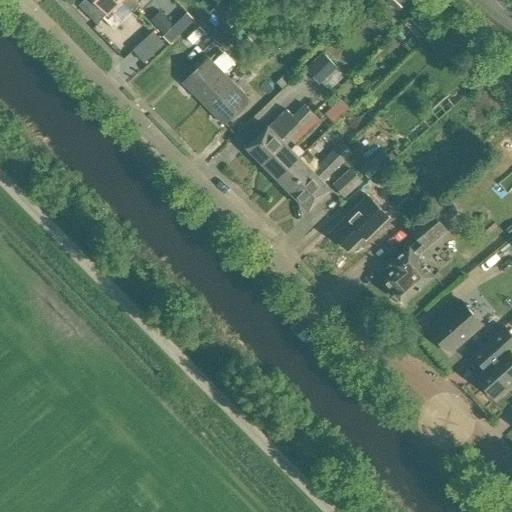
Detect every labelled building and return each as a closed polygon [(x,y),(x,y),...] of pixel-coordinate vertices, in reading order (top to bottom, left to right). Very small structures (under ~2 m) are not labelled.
[(122,0),(93,0),(107,14),(103,18),(115,29),(123,21),(112,10),(121,2),(122,0)] [(122,0),(121,2),(132,12),(140,5),(135,0),(122,0)] [(384,0),(397,12),(404,4),(400,0),(384,0)] [(156,16),(150,21),(153,24),(164,35),(173,27),(160,12),(156,16)] [(418,12),(404,25),(420,42),(434,28),(418,12)] [(207,49),(222,35),(213,26),(198,39),(207,49)] [(139,45),(133,51),(143,63),(149,57),(162,46),(152,34),(139,45)] [(306,68),(320,84),(337,68),(323,53),(306,68)] [(203,103),(228,79),(208,58),(183,82),(203,103)] [(478,71),(469,78),(476,87),(485,79),(478,71)] [(284,76),(276,83),(282,89),(289,82),(284,76)] [(228,79),(203,103),(224,124),(249,100),(228,79)] [(262,163),(313,114),(319,107),(313,101),(306,107),(304,105),(293,117),(286,110),(268,127),(267,126),(246,147),(262,163)] [(262,163),(277,179),(298,158),(286,145),(291,140),(296,145),(320,122),(314,116),(314,115),(313,114),(262,163)] [(341,143),(329,154),(339,164),(351,153),(341,143)] [(361,170),(369,179),(391,160),(382,150),(361,170)] [(320,168),(314,174),(321,182),(327,176),(339,164),(329,154),(317,166),(320,168)] [(313,174),(298,158),(277,179),(292,194),(313,174)] [(391,164),(373,180),(380,189),(399,173),(391,164)] [(350,169),(332,185),(344,199),(362,183),(350,169)] [(313,174),(292,194),(308,210),(329,190),(321,182),(314,174),(313,174)] [(390,202),(402,214),(413,203),(402,191),(390,202)] [(365,198),(330,232),(347,250),(362,236),(365,240),(386,220),(372,205),(365,198)] [(448,199),(432,214),(441,224),(457,211),(458,212),(459,211),(448,199)] [(389,273),(382,278),(391,288),(390,289),(402,302),(433,276),(418,259),(422,256),(419,253),(446,231),(427,209),(406,226),(418,240),(408,248),(384,268),(389,273)] [(449,354),(481,326),(461,302),(429,329),(449,354)] [(483,368),(474,376),(496,400),(511,385),(511,354),(510,352),(511,350),(511,336),(507,331),(489,347),(475,359),(483,368)]
